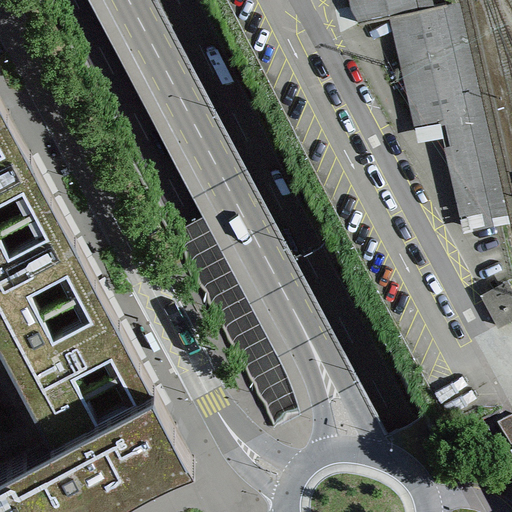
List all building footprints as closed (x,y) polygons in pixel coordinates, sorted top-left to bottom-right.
[(350,0),(356,23),(435,4),(434,0),(350,0)] [(464,231),(509,221),(459,1),(390,16),(419,141),(442,135),(464,231)] [(0,511),(91,511),(195,457),(184,434),(160,390),(136,346),(113,302),(89,258),(66,214),(42,170),(0,90),(0,511)] [(484,299),(498,325),(511,317),(511,287),(510,284),(484,299)] [(511,416),(497,425),(511,452),(511,416)]
